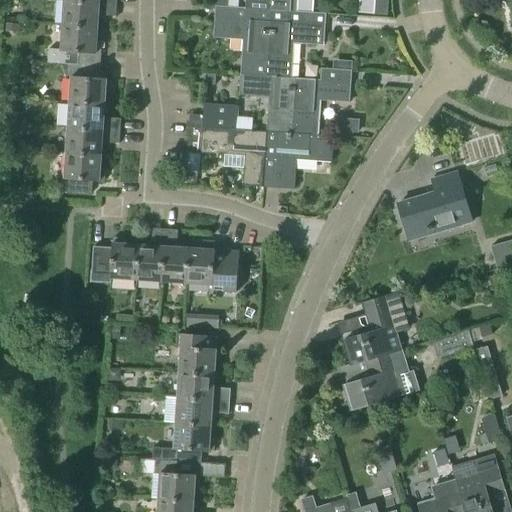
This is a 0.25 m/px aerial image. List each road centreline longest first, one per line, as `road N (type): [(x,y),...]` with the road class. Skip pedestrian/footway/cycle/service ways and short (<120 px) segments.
road 1 (residential): [(337,240),(204,199),(150,197),(154,116),(145,0)]
road 2 (residential): [(337,240),(275,408),(258,511)]
road 3 (residential): [(450,64),(396,137),(337,240)]
